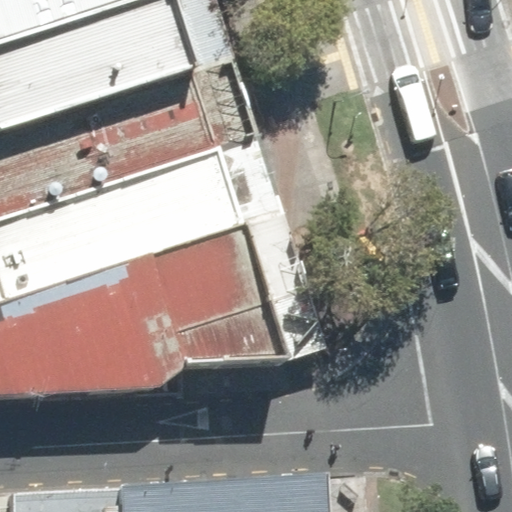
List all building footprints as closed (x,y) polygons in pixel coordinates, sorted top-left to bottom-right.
[(0,128),(192,56),(175,0),(105,0),(0,33),(0,128)] [(0,0),(0,33),(105,0),(0,0)] [(0,199),(215,128),(192,56),(0,128),(0,199)] [(215,128),(0,199),(0,290),(239,204),(215,128)] [(286,358),(239,204),(0,290),(0,384),(148,379),(181,366),(286,358)] [(9,489),(10,511),(316,511),(315,473),(9,489)]
